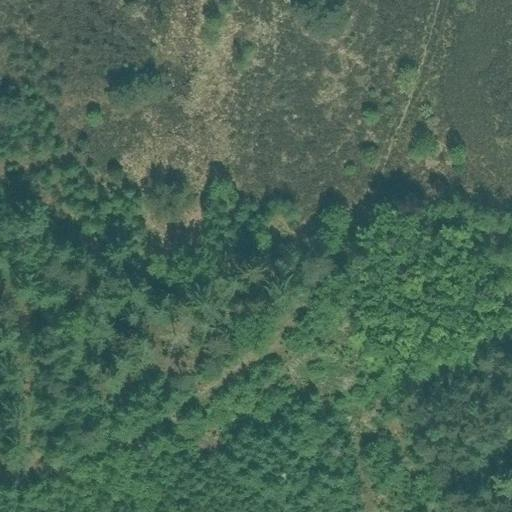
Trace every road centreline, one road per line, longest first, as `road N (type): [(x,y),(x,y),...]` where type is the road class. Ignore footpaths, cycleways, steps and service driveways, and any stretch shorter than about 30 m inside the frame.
road 1 (track): [(1,239),(59,275),(132,291),(236,271),(324,270),(206,388),(136,426),(32,465)]
road 2 (track): [(324,270),(392,176),(445,0)]
